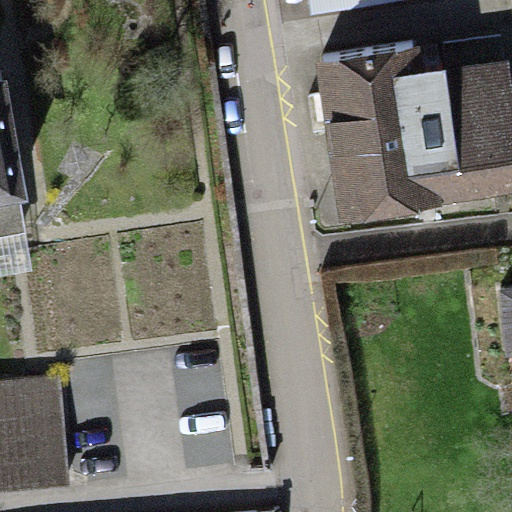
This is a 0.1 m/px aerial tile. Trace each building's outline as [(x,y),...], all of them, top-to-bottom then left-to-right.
[(408,45),(316,58),(337,204),(511,179),(511,87),(507,55),(452,62),(463,139),(422,145),(408,45)] [(5,80),(0,80),(0,236),(25,232),(19,202),(27,201),(5,80)] [(25,232),(0,236),(0,275),(32,270),(25,232)] [(502,350),(511,349),(511,296),(498,297),(502,350)] [(0,380),(0,493),(68,487),(58,375),(0,380)]
